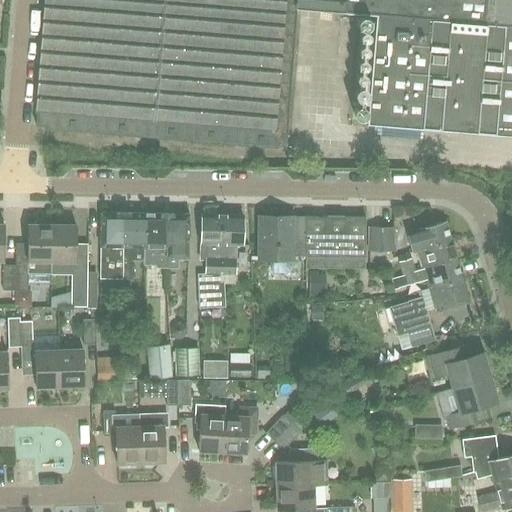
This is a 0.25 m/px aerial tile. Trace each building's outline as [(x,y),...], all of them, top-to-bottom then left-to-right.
[(511,0),(46,0),(36,126),(47,127),(46,129),(277,148),(277,145),(286,146),(297,9),(376,16),(367,123),(511,135),(511,0)] [(123,251),(124,213),(102,212),(100,279),(124,279),(123,251)] [(144,247),(145,213),(124,213),(123,251),(124,279),(132,279),(132,261),(143,261),(143,265),(145,265),(144,247)] [(166,268),(167,214),(145,213),(144,247),(145,265),(155,265),(155,268),(166,268)] [(167,214),(166,268),(178,268),(178,260),(189,260),(189,214),(167,214)] [(221,282),(223,215),(202,215),(201,244),(207,244),(206,274),(208,274),(209,293),(199,293),(199,307),(226,307),(225,294),(221,293),(222,282),(221,282)] [(221,282),(222,282),(222,274),(236,275),(237,245),(243,245),(244,216),(223,215),(221,282)] [(305,269),(365,270),(365,217),(259,215),(258,260),(270,260),(270,270),(273,274),(286,274),(291,272),(293,267),(293,257),(305,257),(305,269)] [(418,250),(451,240),(446,221),(407,232),(413,252),(418,250)] [(52,262),(52,225),(28,224),(28,261),(36,261),(35,273),(51,274),(52,262)] [(52,225),(52,262),(76,262),(76,225),(52,225)] [(381,251),(382,226),(369,226),(368,251),(381,251)] [(382,226),(381,251),(393,251),(394,227),(382,226)] [(424,270),(457,260),(451,240),(418,250),(424,269),(424,270)] [(414,273),(410,260),(398,263),(401,276),(414,273)] [(424,270),(414,273),(401,276),(404,286),(427,280),(429,289),(463,279),(457,260),(424,270)] [(15,291),(16,265),(3,265),(3,290),(15,291)] [(16,265),(15,291),(28,291),(28,284),(28,273),(28,265),(16,265)] [(87,307),(88,267),(72,267),(71,307),(87,307)] [(463,279),(429,289),(435,308),(441,306),(442,310),(469,302),(463,279)] [(396,332),(429,323),(425,311),(426,311),(422,297),(389,307),(396,332)] [(21,347),(20,322),(20,318),(8,318),(9,347),(21,347)] [(84,345),(97,344),(96,319),(83,320),(84,345)] [(20,322),(21,347),(33,346),(32,321),(20,322)] [(453,389),(491,377),(484,352),(472,355),(469,344),(428,356),(435,378),(448,374),(453,389)] [(146,348),(148,369),(149,380),(172,378),(171,366),(169,346),(146,348)] [(175,377),(199,376),(198,348),(174,349),(175,377)] [(59,350),(60,387),(84,386),(83,349),(59,350)] [(36,387),(60,387),(59,350),(35,351),(36,387)] [(0,351),(0,388),(8,388),(7,351),(0,351)] [(98,381),(123,380),(122,356),(97,357),(98,381)] [(491,377),(453,389),(436,394),(436,396),(437,395),(440,404),(444,407),(443,407),(450,429),(490,417),(487,405),(498,402),(491,377)] [(167,406),(179,405),(179,381),(167,381),(167,406)] [(179,381),(179,405),(191,405),(191,381),(179,381)] [(309,409),(318,421),(332,409),(324,398),(309,409)] [(194,423),(200,423),(199,451),(223,452),(225,415),(225,406),(195,404),(194,423)] [(225,415),(223,452),(247,453),(248,433),(256,433),(258,408),(239,407),(239,416),(225,415)] [(275,442),(292,423),(299,416),(290,407),(284,415),(266,433),(275,442)] [(141,463),(140,426),(116,427),(115,410),(103,411),(104,436),(116,436),(117,464),(141,463)] [(165,462),(164,427),(168,427),(167,413),(139,414),(140,426),(141,463),(165,462)] [(292,423),(275,442),(284,450),(301,432),(292,423)] [(441,426),(433,426),(433,438),(441,438),(441,426)] [(494,481),(511,475),(511,455),(499,459),(496,435),(462,440),(465,458),(471,457),(473,473),(475,472),(477,480),(493,476),(494,481)] [(314,485),(326,485),(326,460),(318,461),(318,448),(291,449),(292,461),(276,462),(277,486),(314,485)] [(447,468),(449,479),(462,477),(460,466),(447,468)] [(511,475),(494,481),(497,493),(478,498),(482,511),(501,507),(502,509),(511,506),(511,475)] [(394,479),(394,490),(411,490),(411,479),(394,479)] [(314,509),(314,485),(277,486),(277,510),(314,509)] [(388,511),(388,498),(373,498),(373,511),(388,511)] [(410,511),(412,511),(412,501),(394,501),(394,511),(410,511)]
